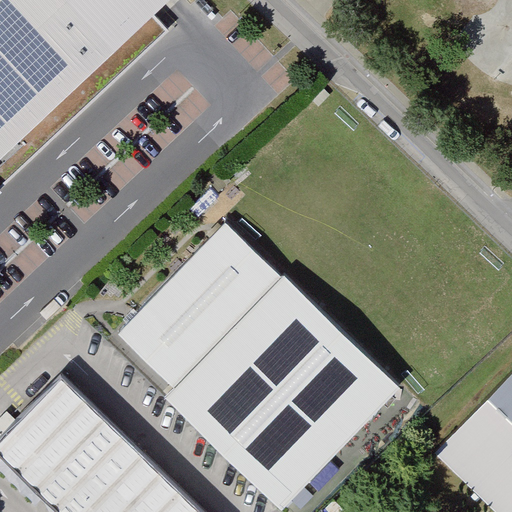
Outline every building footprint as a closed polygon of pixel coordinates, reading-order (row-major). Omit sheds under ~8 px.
[(0,0),(0,202),(7,197),(0,189),(0,173),(126,58),(71,0),(0,0)] [(186,392),(296,278),(238,222),(150,313),(128,336),(186,392)] [(302,511),(416,395),(296,278),(186,392),(177,401),(291,511),(302,511)] [(213,511),(72,375),(3,446),(71,511),(213,511)] [(511,511),(511,381),(441,458),(499,511),(511,511)]
